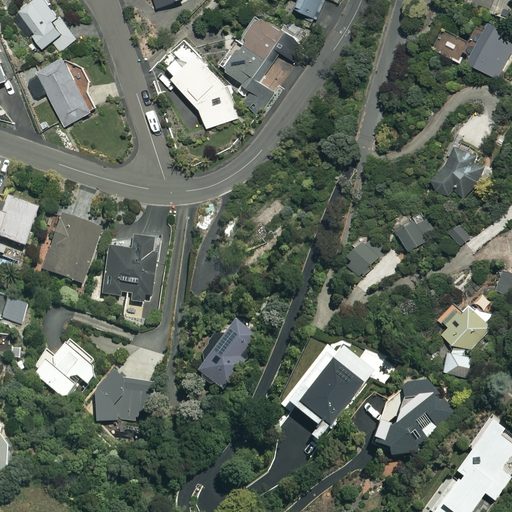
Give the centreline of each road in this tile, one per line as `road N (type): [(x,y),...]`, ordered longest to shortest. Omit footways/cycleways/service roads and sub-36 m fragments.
road 1 (residential): [(168,193),(218,183),(247,164),(361,0)]
road 2 (residential): [(168,193),(102,0)]
road 3 (residential): [(0,142),(125,188),(168,193)]
